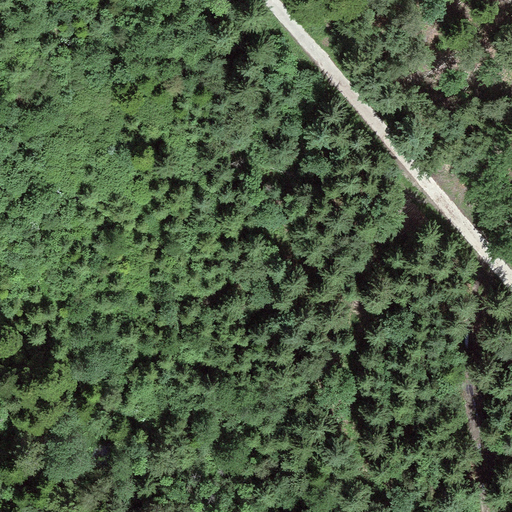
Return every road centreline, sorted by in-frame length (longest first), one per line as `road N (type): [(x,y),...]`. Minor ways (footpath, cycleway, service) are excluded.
road 1 (track): [(511,275),(274,0)]
road 2 (track): [(454,216),(511,87)]
